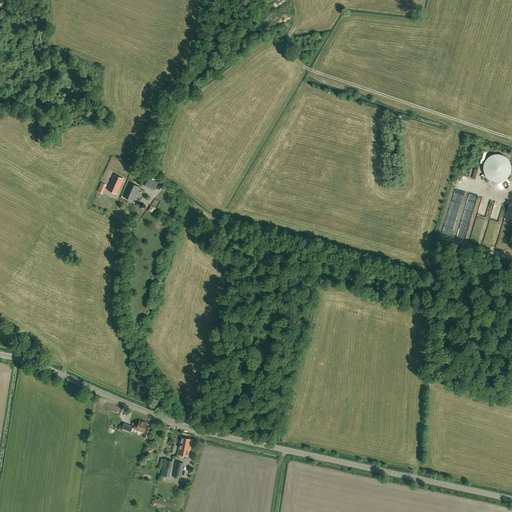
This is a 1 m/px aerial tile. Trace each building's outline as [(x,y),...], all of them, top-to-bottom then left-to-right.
[(499,168),(488,167),(487,179),(493,180),(493,183),(511,184),(511,169),(511,165),(505,165),(505,172),(499,171),(499,168)] [(108,190),(117,194),(124,179),(115,175),(108,190)] [(146,185),(153,188),(155,182),(148,179),(146,185)] [(140,187),(129,182),(123,197),(134,201),(140,187)] [(145,431),(147,423),(139,421),(138,426),(135,426),(134,429),(140,431),(141,430),(145,431)] [(193,440),(181,437),(178,449),(182,450),(182,448),(184,449),(184,446),(191,447),(193,440)] [(177,454),(189,456),(191,447),(184,446),(184,449),(182,448),(182,450),(178,449),(177,454)] [(172,461),(162,459),(161,467),(162,467),(171,469),(172,461)] [(180,478),(183,463),(176,462),(173,477),(180,478)] [(171,469),(162,467),(161,475),(169,476),(171,469)]
